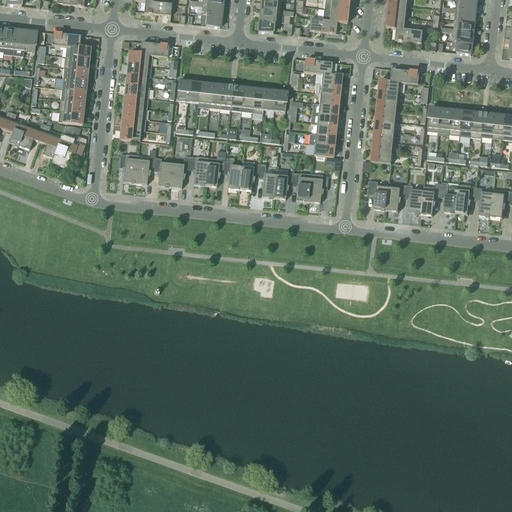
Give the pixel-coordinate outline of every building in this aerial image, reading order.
[(7,0),(6,8),(21,9),(21,4),(27,4),(27,0),(7,0)] [(70,0),(70,8),(83,9),(84,0),(70,0)] [(202,0),(202,4),(202,7),(223,9),(223,0),(202,0)] [(329,12),(348,14),(349,3),(325,0),(324,12),(329,12)] [(389,0),(389,7),(407,9),(407,0),(389,0)] [(260,2),(259,13),(280,15),(280,13),(281,5),(261,3),(261,2),(260,2)] [(457,3),(456,11),(456,13),(475,16),(476,5),(457,3)] [(143,16),(157,17),(158,5),(153,4),(153,5),(145,4),(143,16)] [(158,5),(157,17),(170,18),(171,6),(158,5)] [(202,9),(201,17),(220,19),(221,19),(223,9),(202,7),(202,9)] [(389,7),(387,19),(405,21),(407,9),(389,7)] [(348,14),(329,12),(324,12),(322,23),(323,23),(328,24),(336,25),(346,26),(348,14)] [(258,23),(259,23),(279,25),(283,26),(283,18),(279,17),(280,15),(259,13),(258,23)] [(456,16),(455,24),(474,26),(474,25),(475,16),(456,13),(456,16)] [(220,19),(201,17),(200,28),(219,30),(220,19)] [(187,27),(197,28),(198,23),(195,20),(188,19),(187,27)] [(386,31),(396,32),(404,32),(405,21),(387,19),(386,31)] [(308,34),(322,35),(323,23),(322,23),(310,22),(308,34)] [(259,23),(258,35),(272,36),(273,31),(278,31),(279,25),(259,23)] [(323,23),(322,35),(335,37),(336,25),(328,24),(323,23)] [(454,32),(454,34),(474,36),(475,25),(474,25),(474,26),(455,24),(454,32)] [(2,56),(13,57),(15,33),(5,32),(3,48),(3,55),(2,56)] [(395,43),(408,44),(410,32),(404,32),(396,32),(395,43)] [(410,32),(408,44),(422,46),(423,34),(410,32)] [(15,33),(13,57),(23,58),(23,53),(25,34),(15,33)] [(36,35),(25,34),(23,53),(34,55),(36,35)] [(472,46),(473,47),(474,36),(454,34),(453,36),(453,44),(472,46)] [(51,48),(65,49),(66,37),(53,36),(51,48)] [(65,49),(70,50),(70,49),(79,50),(80,39),(66,37),(65,49)] [(472,46),(453,44),(452,50),(457,51),(456,56),(471,58),(472,46)] [(140,45),(139,56),(139,57),(148,58),(152,59),(153,59),(154,47),(140,45)] [(168,48),(154,47),(153,59),(167,60),(168,48)] [(70,50),(69,59),(88,61),(89,52),(90,52),(90,51),(89,51),(79,50),(70,49),(70,50)] [(128,56),(129,56),(128,66),(127,66),(147,69),(151,69),(152,59),(148,58),(139,57),(139,56),(129,55),(128,55),(128,56)] [(68,70),(87,72),(88,63),(89,63),(89,62),(88,62),(88,61),(69,59),(68,70)] [(303,75),(317,76),(318,64),(304,63),(303,74),(303,75)] [(317,76),(322,77),(322,76),(330,77),(335,78),(337,66),(318,64),(317,76)] [(125,77),(146,79),(147,69),(127,66),(127,67),(128,67),(127,77),(125,77)] [(64,70),(62,80),(86,83),(87,73),(88,73),(87,73),(87,72),(68,70),(64,70)] [(392,72),(391,83),(391,84),(400,85),(405,86),(406,74),(392,72)] [(420,75),(406,74),(405,86),(418,87),(419,76),(420,75)] [(322,77),(320,87),(341,89),(341,88),(340,88),(341,79),(342,79),(342,78),(341,78),(335,78),(330,77),(322,76),(322,77)] [(124,88),(145,90),(146,79),(125,77),(126,78),(125,88),(124,88)] [(62,80),(61,91),(84,94),(86,84),(87,84),(87,83),(86,83),(62,80)] [(22,88),(30,91),(31,82),(24,81),(22,88)] [(378,93),(399,95),(400,85),(391,84),(391,83),(380,82),(380,83),(379,82),(379,83),(380,83),(379,93),(378,93)] [(176,103),(187,104),(189,85),(178,84),(176,103)] [(187,104),(198,106),(200,86),(189,85),(187,104)] [(208,111),(211,87),(200,86),(198,106),(208,107),(208,111)] [(314,96),(319,97),(340,99),(338,98),(339,89),(341,89),(320,87),(316,86),(314,96)] [(208,111),(219,112),(222,89),(211,87),(208,111)] [(123,98),(123,99),(147,101),(148,90),(145,90),(124,88),(125,88),(124,98),(123,98)] [(219,112),(230,113),(232,90),(222,89),(219,112)] [(230,113),(241,114),(243,91),(232,90),(230,113)] [(61,91),(60,102),(83,104),(84,95),(85,95),(86,94),(84,94),(61,91)] [(241,114),(251,115),(254,92),(243,91),(241,114)] [(251,115),(262,117),(264,93),(254,92),(251,115)] [(264,93),(262,117),(263,113),(273,114),(275,94),(264,93)] [(377,103),(397,105),(399,95),(378,93),(379,93),(378,103),(377,103)] [(286,95),(275,94),(273,114),(284,115),(286,95)] [(319,97),(318,107),(338,109),(337,109),(338,99),(339,99),(340,99),(319,97)] [(122,109),(142,112),(146,112),(147,101),(123,99),(124,99),(123,109),(122,109)] [(60,102),(59,113),(82,115),(83,105),(84,106),(84,105),(83,105),(83,104),(60,102)] [(376,113),(396,115),(397,105),(377,103),(378,103),(377,113),(376,113)] [(318,107),(317,117),(337,119),(336,119),(337,109),(338,109),(318,107)] [(121,120),(141,122),(142,112),(122,109),(122,110),(123,110),(122,120),(121,120)] [(427,134),(438,136),(441,112),(430,111),(427,134)] [(438,136),(449,137),(449,133),(450,133),(452,113),(441,112),(438,136)] [(82,115),(59,113),(58,125),(61,125),(81,127),(82,127),(82,126),(81,126),(82,116),(83,116),(82,116),(82,115)] [(375,123),(395,125),(396,115),(376,113),(377,114),(376,123),(375,123)] [(449,137),(460,138),(462,114),(452,113),(450,133),(449,133),(449,137)] [(0,131),(5,133),(11,115),(7,114),(4,122),(0,121),(0,131)] [(460,138),(471,139),(473,116),(462,114),(460,138)] [(8,145),(18,149),(25,130),(13,126),(16,117),(11,115),(5,133),(12,135),(8,145)] [(471,139),(481,140),(484,117),(473,116),(471,139)] [(317,117),(316,127),(336,129),(335,129),(336,119),(337,120),(337,119),(317,117)] [(481,140),(492,141),(494,118),(484,117),(481,140)] [(492,141),(503,142),(505,119),(494,118),(492,141)] [(503,142),(511,143),(511,119),(505,119),(503,142)] [(120,130),(120,131),(140,133),(144,133),(145,123),(141,122),(121,120),(122,121),(121,131),(120,130)] [(42,157),(52,161),(59,142),(47,138),(52,124),(47,122),(45,127),(39,145),(45,147),(42,157)] [(374,133),(394,136),(395,125),(375,123),(375,124),(376,124),(375,133),(374,133)] [(33,143),(39,145),(45,127),(41,126),(38,134),(25,130),(18,149),(29,153),(33,143)] [(316,127),(315,137),(335,140),(335,139),(334,139),(335,130),(336,130),(336,129),(316,127)] [(62,134),(72,138),(75,129),(64,128),(62,134)] [(140,133),(120,131),(121,131),(120,141),(119,141),(118,142),(120,142),(139,144),(140,133)] [(373,143),(373,144),(393,146),(394,136),(374,133),(374,134),(375,134),(374,143),(373,143)] [(315,137),(314,148),(334,150),(334,149),(333,149),(334,140),(335,140),(315,137)] [(59,142),(52,161),(63,165),(67,155),(73,157),(80,140),(75,138),(71,147),(59,142)] [(372,153),(372,154),(392,156),(393,146),(373,144),(374,144),(373,153),(372,153)] [(334,150),(314,148),(313,158),(332,160),(333,160),(333,159),(332,159),(333,150),(334,150)] [(392,156),(372,154),(373,154),(372,164),(371,164),(372,164),(391,166),(392,156)] [(123,185),(134,186),(138,158),(126,157),(120,157),(119,170),(122,171),(122,176),(124,176),(123,185)] [(150,174),(153,174),(155,161),(149,160),(148,164),(137,163),(138,158),(134,186),(146,188),(147,179),(149,179),(150,174)] [(185,173),(188,173),(190,159),(184,159),(183,168),(172,167),(169,190),(181,191),(182,178),(184,178),(185,173)] [(192,187),(204,189),(207,161),(196,159),(195,160),(190,159),(188,173),(192,173),(192,179),(193,179),(192,187)] [(157,189),(169,190),(172,167),(160,165),(161,161),(155,161),(153,174),(157,174),(157,180),(158,180),(157,189)] [(220,176),(223,177),(224,163),(218,162),(218,167),(207,165),(208,161),(207,161),(204,189),(216,190),(217,181),(218,181),(220,176)] [(227,191),(239,192),(241,169),(230,168),(231,164),(224,163),(223,177),(226,177),(226,182),(228,182),(227,191)] [(254,180),(258,180),(259,167),(253,166),(252,170),(241,169),(239,192),(251,194),(251,185),(253,185),(254,180)] [(261,200),(273,201),(275,178),(264,177),(265,168),(259,167),(258,180),(263,181),(263,186),(260,186),(260,191),(262,191),(261,200)] [(288,189),(292,189),(293,176),(287,175),(286,179),(275,178),(273,201),(285,202),(286,194),(287,194),(288,189)] [(296,204),(307,205),(310,177),(309,181),(299,180),(299,176),(293,176),(292,189),(295,189),(295,195),(297,195),(296,204)] [(310,177),(307,205),(319,206),(320,197),(322,198),(323,192),(326,193),(328,179),(322,179),(322,178),(310,177)] [(374,212),(386,213),(389,190),(377,189),(377,185),(372,184),(370,197),(374,198),(374,203),(375,203),(374,212)] [(444,215),(456,216),(458,192),(459,186),(448,185),(447,191),(447,187),(441,186),(440,200),(443,200),(443,206),(445,206),(444,215)] [(437,200),(440,200),(441,186),(435,186),(435,190),(424,189),(421,217),(432,218),(434,205),(435,205),(437,200)] [(401,201),(405,201),(406,188),(400,187),(400,191),(389,190),(386,213),(398,215),(399,206),(400,206),(401,201)] [(406,188),(405,201),(408,202),(408,207),(410,207),(409,216),(421,217),(424,189),(423,189),(423,194),(412,192),(412,188),(406,188)] [(471,203),(474,204),(476,190),(470,190),(469,194),(458,192),(456,216),(467,217),(468,208),(470,209),(471,203)] [(479,218),(490,220),(493,196),(482,195),(482,191),(476,190),(474,204),(478,204),(478,209),(479,210),(479,218)] [(506,207),(509,207),(511,194),(493,192),(493,196),(490,220),(502,221),(503,212),(504,212),(506,207)]
